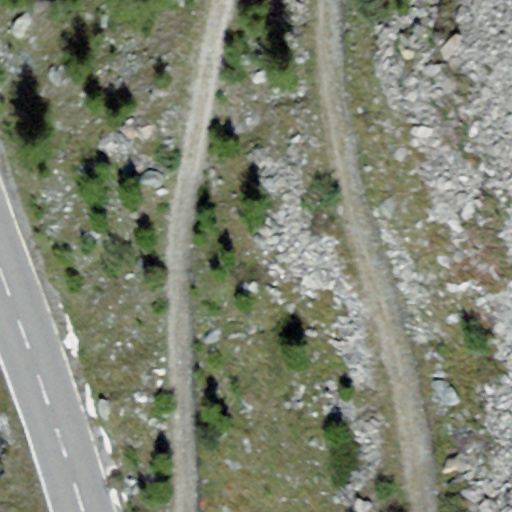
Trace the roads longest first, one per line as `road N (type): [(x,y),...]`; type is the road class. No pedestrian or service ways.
road 1 (track): [(423,511),(404,382),(350,199),(325,0)]
road 2 (track): [(224,0),(177,232),(183,511)]
road 3 (tertiary): [(0,272),(81,511)]
